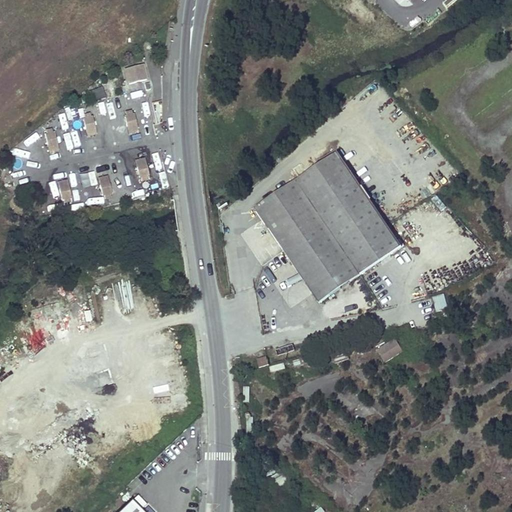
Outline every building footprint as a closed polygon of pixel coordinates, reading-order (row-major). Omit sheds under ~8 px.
[(126,70),(129,84),(148,80),(144,66),(126,70)] [(126,117),(130,134),(139,132),(135,115),(133,115),(132,111),(127,112),(128,117),(126,117)] [(84,120),(88,137),(97,135),(93,118),(91,118),(90,114),(85,115),(86,119),(84,120)] [(46,136),(50,153),(59,151),(55,134),(52,134),(51,130),(46,131),(47,135),(46,136)] [(366,200),(335,156),(255,214),(295,270),(320,306),(343,290),(401,249),(375,212),(378,210),(369,198),(366,200)] [(149,176),(145,159),(136,161),(140,179),(143,178),(144,182),(149,181),(148,177),(149,176)] [(112,194),(108,177),(99,179),(103,196),(105,196),(106,200),(111,199),(110,194),(112,194)] [(71,198),(67,181),(58,183),(62,200),(65,200),(66,204),(71,203),(70,198),(71,198)] [(432,299),(436,313),(448,310),(444,296),(432,299)] [(384,364),(403,354),(396,340),(377,351),(384,364)] [(271,366),(268,358),(259,360),(262,368),(271,366)] [(147,488),(142,493),(152,503),(157,498),(147,488)] [(141,498),(133,489),(109,511),(142,511),(134,504),(141,498)]
